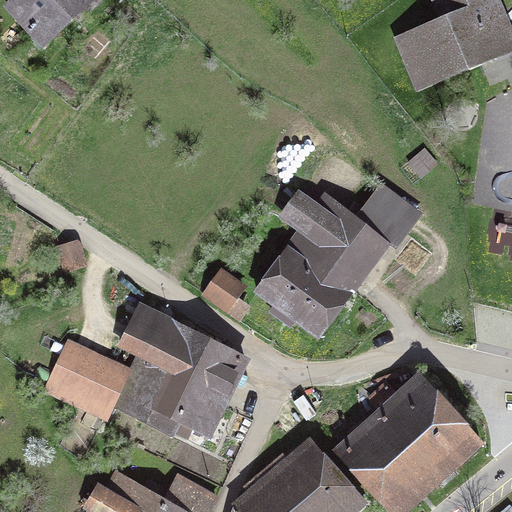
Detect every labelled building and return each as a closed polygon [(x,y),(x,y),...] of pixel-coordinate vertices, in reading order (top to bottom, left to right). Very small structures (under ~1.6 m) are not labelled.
[(14,0),(8,6),(42,44),(84,5),(79,0),(14,0)] [(487,35),(505,28),(493,0),(443,0),(438,2),(446,20),(400,39),(420,87),(496,55),(487,35)] [(419,155),(403,171),(413,181),(429,165),(419,155)] [(320,336),(389,243),(360,221),(326,196),(317,209),(299,196),(284,216),(302,229),(257,290),(320,336)] [(371,206),(360,221),(389,243),(400,227),(371,206)] [(59,249),(66,270),(84,263),(76,243),(59,249)] [(412,245),(399,263),(415,274),(428,257),(412,245)] [(245,290),(221,271),(205,293),(241,320),(247,311),(235,302),(245,290)] [(244,359),(141,308),(122,347),(141,356),(122,394),(128,397),(123,408),(171,431),(176,421),(206,436),(244,359)] [(105,417),(127,372),(70,345),(49,390),(105,417)] [(372,398),(383,411),(336,452),(389,511),(404,511),(481,443),(421,377),(398,397),(387,385),(372,398)] [(235,508),(233,511),(353,511),(365,502),(354,489),(360,483),(344,466),(339,472),(310,440),(234,506),(235,508)] [(184,511),(164,499),(126,478),(106,511),(184,511)] [(176,478),(164,499),(184,511),(208,511),(215,500),(176,478)]
